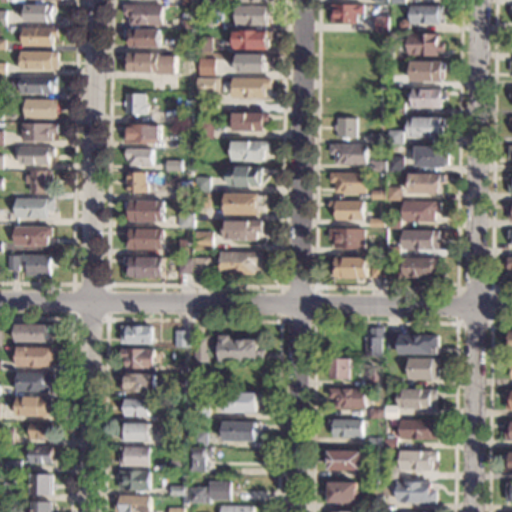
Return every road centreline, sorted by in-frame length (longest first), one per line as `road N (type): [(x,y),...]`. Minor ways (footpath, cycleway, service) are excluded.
road 1 (residential): [(293,511),(301,0)]
road 2 (residential): [(472,511),(478,0)]
road 3 (residential): [(93,0),(88,511)]
road 4 (tertiary): [(511,306),(90,301)]
